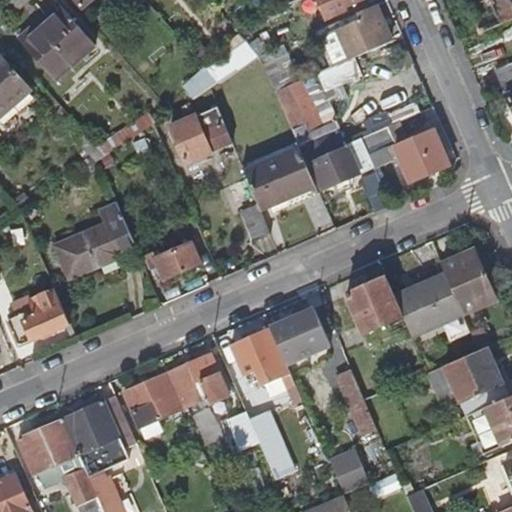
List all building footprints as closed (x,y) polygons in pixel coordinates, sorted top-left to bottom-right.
[(30,3),(27,0),(15,0),(5,10),(13,18),(30,3)] [(282,0),(287,11),(311,0),(282,0)] [(364,1),(363,0),(316,0),(323,15),(326,24),(344,16),(342,11),(364,1)] [(488,0),(464,0),(480,37),(511,22),(511,11),(507,0),(501,0),(491,5),(488,0)] [(48,23),(21,46),(52,81),(92,46),(58,6),(45,18),(48,23)] [(343,67),(391,47),(374,10),(359,17),(361,25),(332,38),(343,67)] [(16,41),(21,46),(48,23),(45,18),(16,41)] [(457,38),(462,51),(478,45),(472,31),(457,38)] [(259,60),(249,49),(208,77),(216,87),(259,60)] [(298,86),(283,49),(259,60),(275,96),(298,86)] [(0,117),(27,94),(0,62),(0,117)] [(511,68),(498,75),(507,97),(511,94),(511,68)] [(183,88),(194,101),(207,93),(216,87),(208,77),(203,72),(183,88)] [(320,96),(312,80),(298,86),(275,96),(295,144),(322,133),(321,129),(309,101),(320,96)] [(322,95),(320,96),(309,101),(321,129),(333,124),(322,95)] [(207,160),(232,150),(215,111),(171,130),(186,168),(207,160)] [(95,150),(68,119),(51,133),(66,150),(72,145),(82,155),(78,158),(87,169),(93,166),(97,163),(103,159),(95,150)] [(103,159),(153,127),(147,119),(95,150),(103,159)] [(408,147),(399,126),(361,142),(374,171),(399,160),(410,186),(447,171),(433,137),(408,147)] [(149,156),(143,142),(132,147),(138,161),(149,156)] [(347,182),(374,171),(361,142),(305,166),(309,175),(315,173),(323,192),(334,187),(339,198),(351,192),(347,182)] [(244,177),(246,183),(302,159),(300,155),(244,177)] [(115,167),(111,157),(100,163),(105,173),(115,167)] [(260,216),(316,192),(309,175),(305,166),(302,159),(246,183),(258,210),(260,216)] [(210,169),(207,160),(186,168),(190,177),(210,169)] [(86,178),(96,171),(93,166),(87,169),(82,172),(86,178)] [(372,216),(390,208),(377,177),(359,185),(372,216)] [(23,210),(33,204),(27,194),(17,201),(23,210)] [(118,257),(135,250),(117,207),(99,215),(104,228),(53,250),(68,283),(119,261),(118,257)] [(251,246),(270,238),(260,216),(258,210),(240,217),(251,246)] [(189,247),(149,264),(152,272),(159,269),(165,281),(198,268),(189,247)] [(473,251),(441,265),(445,275),(462,315),(495,300),(473,251)] [(462,315),(445,275),(392,298),(403,322),(410,338),(416,335),(459,316),(462,315)] [(403,322),(392,298),(385,283),(348,300),(364,339),(403,322)] [(58,308),(61,306),(55,293),(30,303),(29,299),(11,306),(16,317),(7,322),(18,348),(66,327),(58,308)] [(270,329),(286,365),(313,353),(328,346),(314,310),(270,329)] [(467,333),(459,316),(416,335),(420,343),(444,333),(448,342),(460,337),(469,356),(479,352),(470,332),(467,333)] [(470,332),(479,352),(487,348),(489,347),(480,327),(470,332)] [(279,368),(286,365),(270,329),(228,347),(241,377),(260,368),(262,376),(279,368)] [(487,348),(479,352),(469,356),(427,375),(434,392),(470,377),(477,394),(502,383),(487,348)] [(313,353),(286,365),(289,374),(290,376),(311,366),(308,361),(315,357),(313,353)] [(209,355),(166,374),(181,410),(191,405),(194,411),(227,396),(209,355)] [(286,365),(279,368),(283,376),(289,374),(286,365)] [(375,431),(372,423),(367,411),(363,402),(348,368),(329,376),(342,405),(358,438),(375,431)] [(181,410),(166,374),(123,393),(138,428),(176,412),(181,410)] [(511,395),(484,408),(463,417),(475,443),(479,453),(480,454),(500,445),(500,446),(511,441),(511,395)] [(136,445),(115,396),(62,420),(78,455),(83,467),(95,496),(101,511),(115,511),(95,464),(89,451),(119,437),(125,450),(136,445)] [(274,400),(262,405),(270,425),(282,420),(274,400)] [(245,413),(257,441),(273,434),(270,425),(262,405),(245,413)] [(187,436),(176,412),(138,428),(143,440),(160,433),(166,445),(179,439),(187,436)] [(240,449),(257,441),(245,413),(228,421),(240,449)] [(185,419),(191,434),(200,454),(209,449),(195,415),(185,419)] [(78,455),(62,420),(18,440),(34,476),(40,472),(46,486),(64,478),(63,477),(58,465),(78,455)] [(191,466),(203,461),(200,454),(191,434),(187,436),(179,439),(191,466)] [(95,464),(125,450),(119,437),(89,451),(95,464)] [(479,453),(475,443),(468,446),(472,456),(479,453)] [(353,448),(327,459),(343,496),(368,485),(353,448)] [(511,461),(499,468),(511,496),(511,461)] [(75,505),(86,500),(95,496),(83,467),(63,477),(64,478),(75,505)] [(0,511),(30,511),(16,477),(0,484),(0,511)] [(404,483),(407,491),(414,488),(410,480),(404,483)] [(419,491),(404,497),(410,511),(433,511),(423,489),(419,491)] [(90,511),(101,511),(95,496),(86,500),(90,511)] [(343,496),(305,511),(348,511),(349,511),(343,496)]
